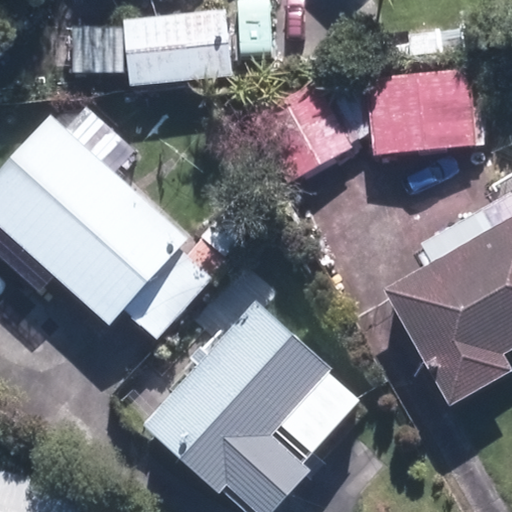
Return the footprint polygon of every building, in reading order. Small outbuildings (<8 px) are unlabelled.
[(116,19),(121,91),(226,84),(222,13),(116,19)] [(459,79),(365,89),(372,155),(466,146),(459,79)] [(315,82),(240,125),(279,192),(354,149),(315,82)] [(45,126),(0,174),(0,235),(104,329),(179,247),(45,126)] [(511,222),(382,297),(445,405),(497,375),(490,362),(511,349),(511,222)] [(246,313),(134,435),(207,501),(214,493),(234,511),(264,511),(293,481),(257,448),(319,379),(246,313)] [(0,482),(0,511),(75,511),(77,503),(0,482)]
